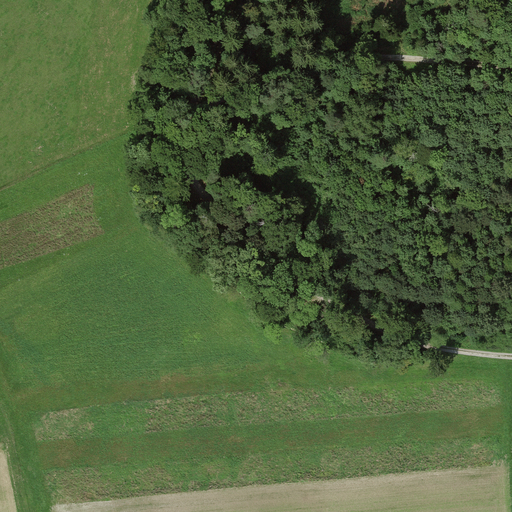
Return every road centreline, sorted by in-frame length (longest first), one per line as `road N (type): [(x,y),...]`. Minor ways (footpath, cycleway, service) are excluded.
road 1 (track): [(511,357),(445,355),(354,317),(251,235),(188,161),(225,100),(278,67),(381,51),(511,52)]
road 2 (track): [(222,0),(188,161)]
